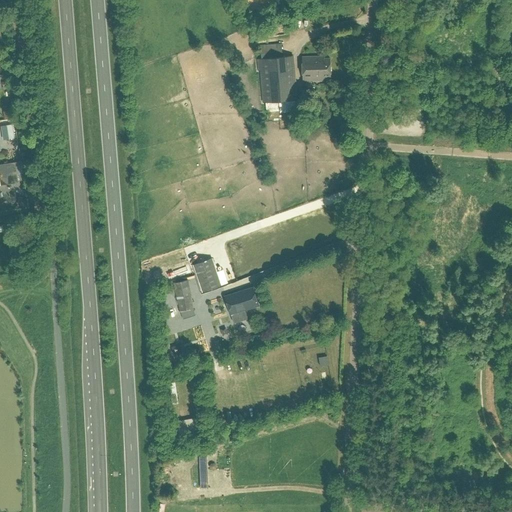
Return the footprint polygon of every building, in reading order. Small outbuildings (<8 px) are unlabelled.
[(293,56),(262,59),(257,59),(258,71),(261,71),(264,103),(266,103),(266,112),(279,111),(278,102),(296,100),(293,56)] [(323,58),(323,56),(302,57),(302,81),(330,80),(330,58),(323,58)] [(12,123),(1,125),(3,139),(14,137),(12,123)] [(18,182),(15,162),(0,164),(0,183),(0,185),(18,182)] [(202,292),(221,285),(212,258),(193,265),(202,292)] [(179,311),(194,308),(188,280),(174,283),(179,311)] [(231,314),(259,305),(252,287),(225,296),(231,314)] [(175,381),(169,382),(172,404),(178,403),(175,381)] [(198,430),(173,435),(174,442),(199,437),(198,430)]
